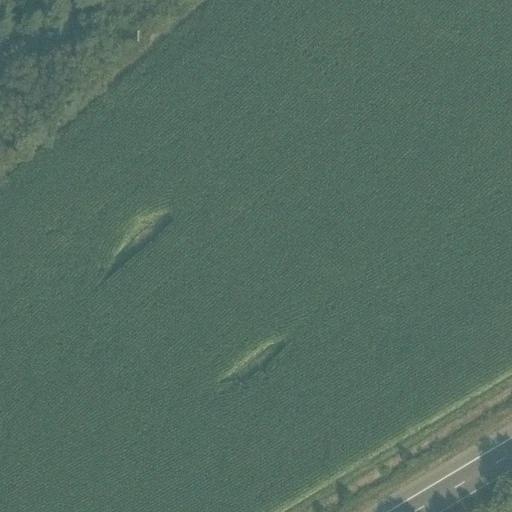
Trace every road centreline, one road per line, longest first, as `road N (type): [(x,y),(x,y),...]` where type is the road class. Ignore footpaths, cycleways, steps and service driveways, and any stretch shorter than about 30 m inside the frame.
road 1 (track): [(0,125),(141,0)]
road 2 (track): [(377,462),(511,383)]
